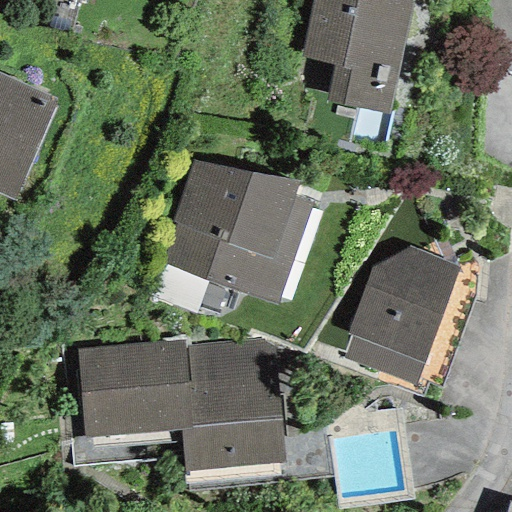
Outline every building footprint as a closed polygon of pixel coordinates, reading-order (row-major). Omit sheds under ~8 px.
[(411,0),(312,0),(300,58),(332,65),(324,102),(387,115),(411,0)] [(58,97),(0,72),(0,192),(14,199),(58,97)] [(298,181),(192,160),(159,262),(276,306),(310,205),(293,197),(298,181)] [(342,358),(413,385),(459,268),(407,246),(369,268),(345,334),(351,338),(342,358)] [(183,340),(76,350),(84,438),(180,429),(191,428),(183,347),(183,340)] [(183,347),(191,428),(180,429),(184,473),(283,464),(279,420),(272,348),(260,340),(183,347)]
